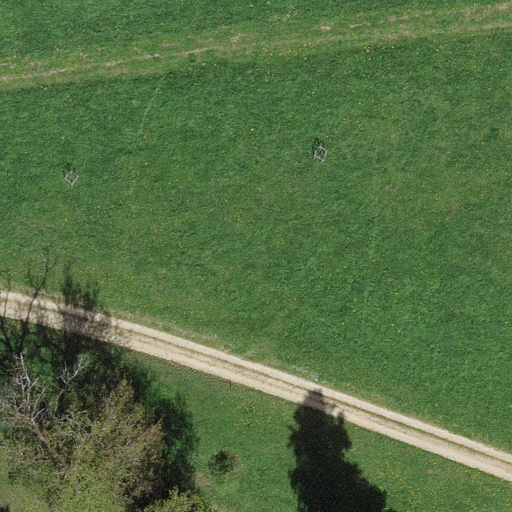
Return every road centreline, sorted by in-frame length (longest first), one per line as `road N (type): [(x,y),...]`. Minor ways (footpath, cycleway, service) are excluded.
road 1 (track): [(0,302),(242,369),(511,468)]
road 2 (track): [(511,38),(328,30),(0,67)]
